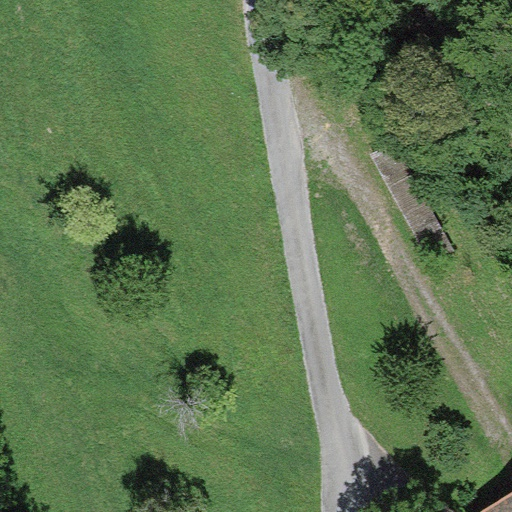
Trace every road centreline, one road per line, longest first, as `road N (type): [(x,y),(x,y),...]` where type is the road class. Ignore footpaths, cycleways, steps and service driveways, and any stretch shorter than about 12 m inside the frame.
road 1 (residential): [(254,0),(295,266),(349,511)]
road 2 (track): [(404,0),(511,119)]
